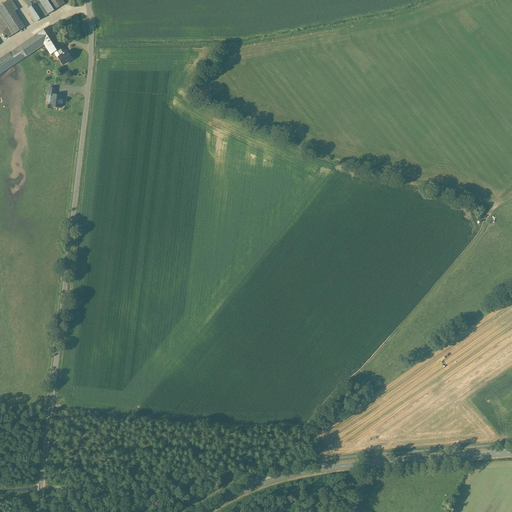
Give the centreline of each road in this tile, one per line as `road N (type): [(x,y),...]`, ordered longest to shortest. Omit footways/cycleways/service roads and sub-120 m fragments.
road 1 (unclassified): [(37,511),(79,207),(87,0)]
road 2 (tertiary): [(211,511),(291,476),(511,452)]
road 3 (track): [(264,483),(255,474),(40,486)]
